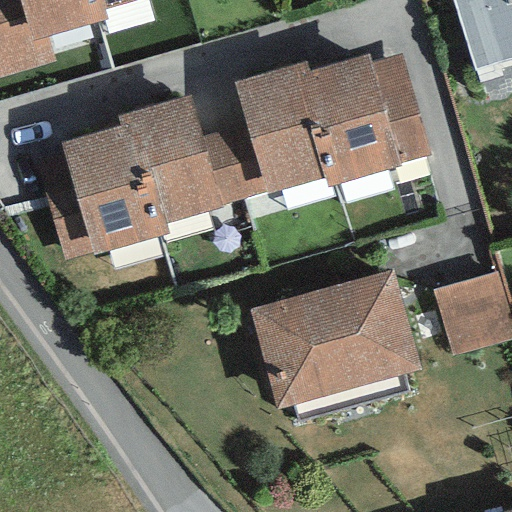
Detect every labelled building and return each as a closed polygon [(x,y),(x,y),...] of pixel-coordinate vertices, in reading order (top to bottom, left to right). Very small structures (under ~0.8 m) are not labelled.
[(18,0),(0,0),(0,77),(56,62),(49,37),(31,42),(18,0)] [(18,0),(31,42),(49,37),(107,20),(106,10),(102,0),(18,0)] [(102,0),(106,10),(141,0),(102,0)] [(511,0),(453,0),(472,60),(474,69),(511,57),(511,0)] [(400,55),(369,64),(398,164),(429,155),(400,55)] [(294,75),(323,179),(325,188),(399,167),(398,164),(369,64),(367,56),(309,71),(294,75)] [(265,191),(265,194),(323,179),(294,75),(309,71),(307,63),(235,83),(246,125),(265,191)] [(117,117),(120,128),(136,123),(165,224),(222,208),(221,203),(202,137),(190,96),(117,117)] [(120,128),(62,144),(72,186),(90,252),(91,256),(168,233),(165,224),(136,123),(120,128)] [(246,125),(202,137),(221,203),(265,191),(246,125)] [(64,260),(90,252),(72,186),(44,195),(64,260)] [(392,270),(247,310),(275,408),(419,368),(392,270)] [(511,316),(499,272),(432,292),(451,356),(511,338),(511,316)]
